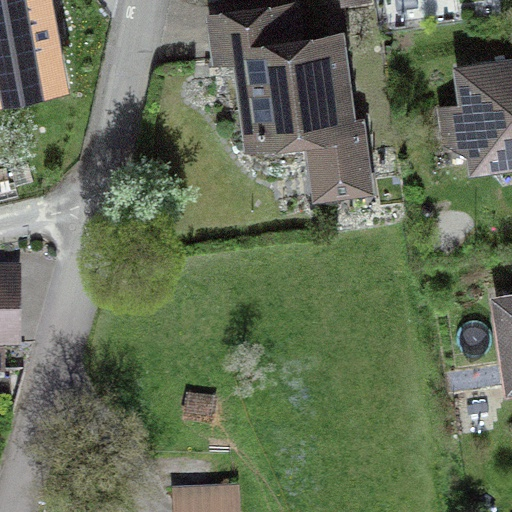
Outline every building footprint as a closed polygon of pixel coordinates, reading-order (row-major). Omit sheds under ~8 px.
[(0,0),(0,87),(66,75),(52,0),(0,0)] [(304,39),(301,11),(219,20),(224,67),(242,65),(250,142),(303,136),(308,185),(362,179),(355,110),(348,111),(339,35),(304,39)] [(511,147),(511,71),(465,79),(477,153),(511,147)] [(0,326),(10,327),(10,276),(0,276),(0,326)] [(511,302),(495,306),(510,390),(511,389),(511,302)] [(217,397),(188,393),(183,417),(213,422),(217,397)] [(241,511),(240,486),(172,488),(172,511),(241,511)]
